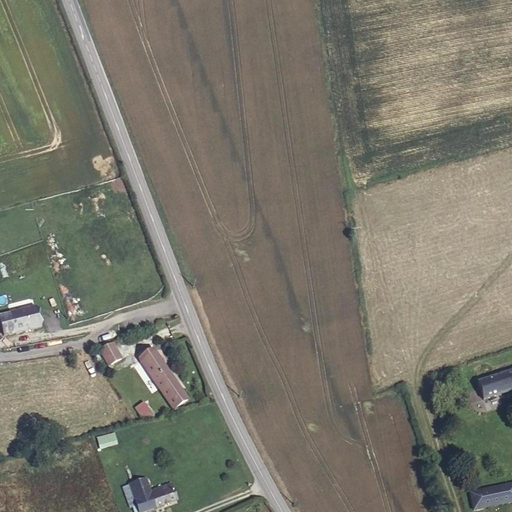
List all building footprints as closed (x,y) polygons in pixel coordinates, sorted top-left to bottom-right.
[(0,334),(38,325),(33,306),(0,314),(0,334)] [(121,360),(111,344),(100,351),(109,367),(121,360)] [(140,356),(152,347),(150,344),(137,352),(140,356)] [(189,399),(152,347),(140,356),(177,408),(189,399)] [(499,377),(495,363),(480,368),(484,382),(499,377)] [(486,403),(511,395),(511,373),(499,377),(484,382),(480,383),(486,403)] [(151,416),(145,406),(137,411),(143,420),(151,416)] [(115,436),(97,439),(99,449),(117,446),(115,436)] [(172,493),(167,476),(146,484),(142,472),(126,478),(136,505),(172,493)] [(509,505),(506,488),(483,492),(486,509),(509,505)]
